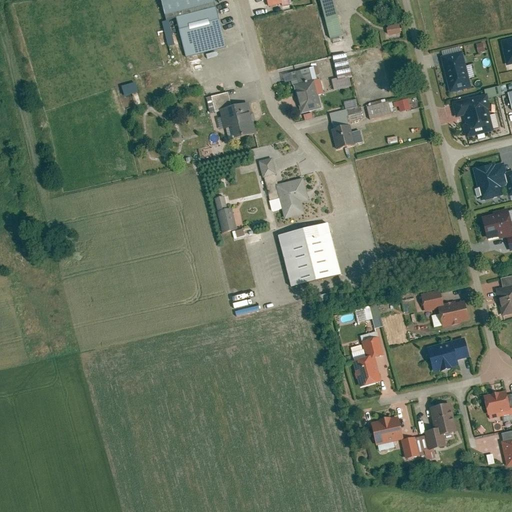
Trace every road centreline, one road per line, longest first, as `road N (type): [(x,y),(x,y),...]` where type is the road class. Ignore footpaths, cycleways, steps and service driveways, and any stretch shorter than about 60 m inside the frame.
road 1 (residential): [(231,0),(258,97),(332,183),(343,240)]
road 2 (residential): [(444,154),(501,374)]
road 3 (residential): [(408,0),(444,154)]
